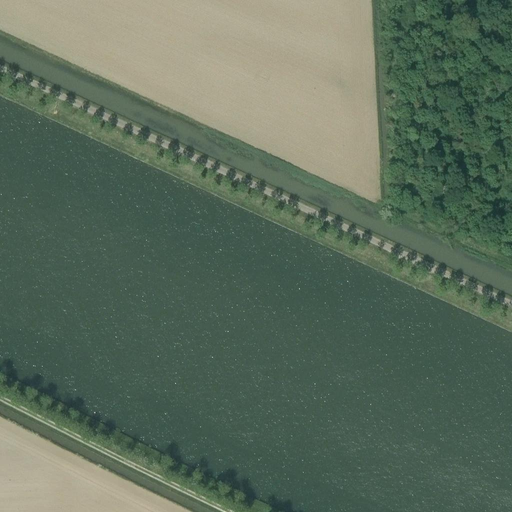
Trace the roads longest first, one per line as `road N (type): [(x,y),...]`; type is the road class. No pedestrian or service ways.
road 1 (unclassified): [(511,305),(0,68)]
road 2 (track): [(228,511),(0,398)]
